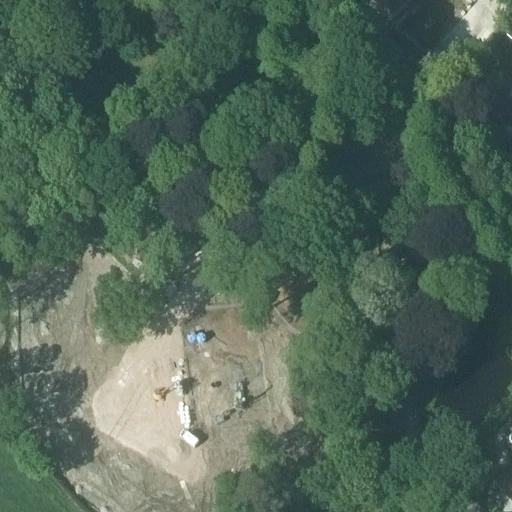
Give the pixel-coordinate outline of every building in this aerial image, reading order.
[(369,0),(393,21),(412,0),(369,0)] [(367,18),(354,7),(349,13),(361,24),(367,18)] [(28,294),(21,294),(22,318),(79,316),(78,291),(63,292),(63,279),(27,280),(28,294)] [(206,328),(191,330),(194,355),(251,348),(248,324),(242,325),(240,311),(205,315),(206,328)] [(79,316),(22,318),(23,344),(30,343),(31,356),(66,354),(66,342),(80,341),(79,316)] [(251,348),(194,355),(198,380),(213,378),(215,390),(250,385),(248,372),(254,371),(251,348)] [(31,369),(25,369),(26,394),(83,391),(82,366),(67,367),(66,354),(31,356),(31,369)] [(216,403),(201,405),(204,430),(261,423),(258,397),(252,398),(250,385),(215,390),(216,403)] [(83,391),(26,394),(27,419),(33,418),(34,432),(70,430),(69,417),(84,416),(83,391)] [(511,511),(511,428),(503,436),(503,444),(510,452),(510,453),(511,455),(511,477),(504,484),(502,482),(487,495),(501,511),(511,511)] [(80,449),(62,480),(73,487),(70,493),(90,505),(120,456),(98,443),(91,455),(80,449)] [(120,456),(90,505),(101,511),(115,511),(116,511),(115,511),(130,511),(145,488),(134,481),(141,469),(120,456)] [(145,488),(130,511),(173,511),(184,494),(163,482),(155,494),(145,488)] [(184,494),(173,511),(202,511),(206,507),(184,494)]
